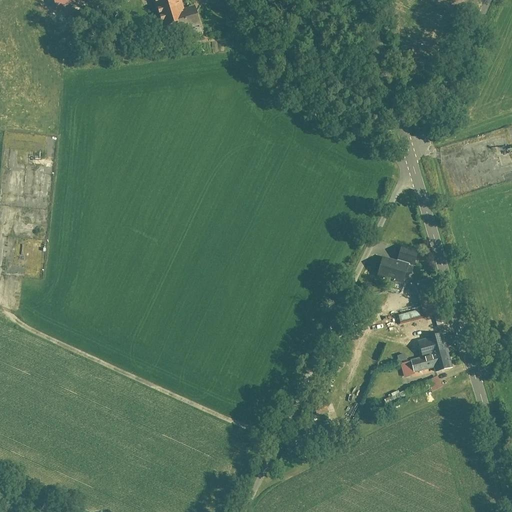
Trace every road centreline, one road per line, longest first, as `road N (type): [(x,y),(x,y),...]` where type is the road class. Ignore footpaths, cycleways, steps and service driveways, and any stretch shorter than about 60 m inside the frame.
road 1 (residential): [(412,161),(245,511)]
road 2 (track): [(279,440),(8,314)]
road 3 (tertiary): [(412,161),(475,376)]
road 4 (residential): [(409,151),(489,0)]
road 5 (tertiary): [(363,0),(409,151)]
road 6 (tertiary): [(475,376),(511,500)]
